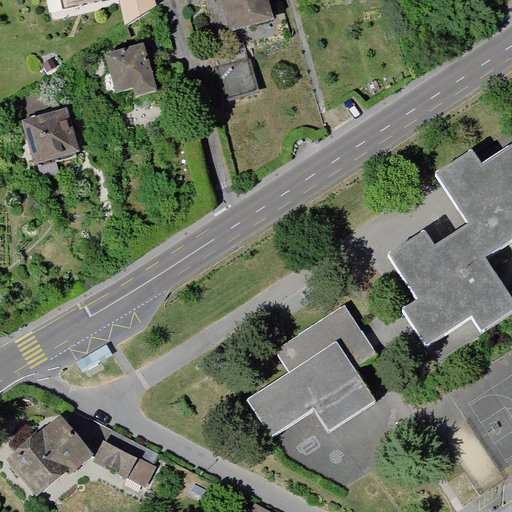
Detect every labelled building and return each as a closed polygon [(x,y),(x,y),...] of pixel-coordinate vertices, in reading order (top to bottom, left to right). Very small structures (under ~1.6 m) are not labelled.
[(55,0),(58,10),(107,0),(55,0)] [(153,0),(118,0),(124,21),(157,13),(153,0)] [(216,0),(226,34),(269,22),(262,0),(216,0)] [(104,36),(109,46),(139,40),(136,22),(104,36)] [(205,59),(219,109),(254,99),(239,49),(205,59)] [(115,88),(118,101),(144,96),(136,56),(95,63),(97,71),(91,73),(89,78),(91,90),(95,92),(115,88)] [(61,117),(15,128),(26,169),(26,173),(30,182),(35,183),(52,179),(53,176),(50,164),(72,159),(61,117)] [(420,240),(375,272),(406,314),(389,327),(417,365),(463,332),(474,347),(510,321),(474,271),(507,248),(511,254),(511,148),(510,146),(475,171),(472,167),(467,160),(422,192),(454,236),(430,254),(420,240)] [(271,357),(285,378),(234,413),(266,459),(307,432),(319,449),(371,414),(350,385),(371,371),(333,315),(271,357)] [(0,464),(29,503),(85,462),(56,423),(0,464)] [(156,460),(105,436),(90,467),(142,491),(156,460)]
